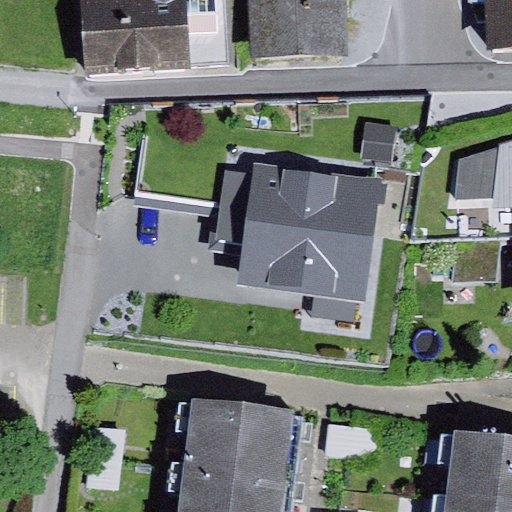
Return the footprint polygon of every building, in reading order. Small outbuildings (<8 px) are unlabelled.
[(80,0),(86,75),(234,64),(229,0),(80,0)] [(249,0),(251,63),(348,61),(347,9),(346,0),(249,0)] [(487,49),(484,0),(467,0),(470,50),(487,49)] [(511,0),(484,0),(487,49),(487,53),(511,51),(511,0)] [(211,195),(218,146),(156,137),(148,186),(211,195)] [(511,143),(499,146),(491,200),(490,212),(511,210),(511,143)] [(491,200),(499,146),(460,160),(455,200),(491,200)] [(385,181),(256,164),(254,176),(225,172),(216,243),(242,246),(236,292),(368,309),(385,181)] [(502,240),(457,240),(453,285),(496,284),(502,240)] [(192,402),(185,461),(296,476),(304,416),(192,402)] [(379,431),(330,425),(326,456),(375,463),(379,431)] [(126,431),(94,428),(88,490),(120,494),(126,431)] [(511,442),(453,436),(448,494),(511,501),(511,442)] [(185,461),(178,511),(290,511),(296,476),(185,461)] [(511,511),(511,501),(448,494),(445,511),(511,511)]
